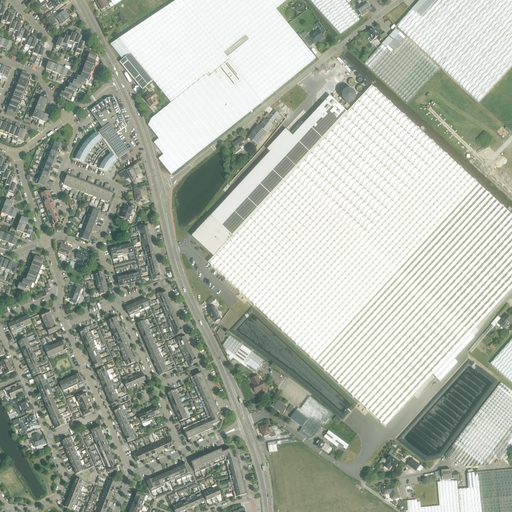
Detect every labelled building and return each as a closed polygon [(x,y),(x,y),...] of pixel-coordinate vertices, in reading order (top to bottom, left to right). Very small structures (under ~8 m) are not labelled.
[(55,9),(60,5),(56,0),(54,0),(48,5),(50,8),(53,6),(55,9)] [(108,6),(104,0),(94,0),(100,10),(108,6)] [(110,44),(122,60),(130,54),(153,81),(167,99),(171,103),(151,119),(149,124),(148,126),(158,139),(153,143),(163,155),(158,159),(171,175),(172,174),(308,66),(316,59),(308,49),(281,15),(277,10),(276,9),(287,0),(177,0),(171,4),(111,43),(110,44)] [(306,5),(305,3),(304,1),(302,0),(298,0),(297,1),(296,2),(296,3),(295,4),(296,6),(296,7),(297,8),(298,9),(299,9),(301,10),(302,9),(304,9),(304,8),(305,7),(306,5)] [(309,0),(313,4),(340,34),(359,20),(348,4),(344,0),(342,0),(343,0),(342,0),(309,0)] [(368,2),(367,0),(362,0),(363,1),(362,2),(364,4),(357,10),(362,16),(369,10),(367,8),(369,7),(366,3),(368,2)] [(511,0),(442,0),(442,1),(436,2),(426,13),(420,19),(412,10),(396,26),(478,102),(511,65),(511,0)] [(434,0),(421,0),(412,10),(420,19),(426,13),(436,2),(434,0)] [(295,13),(295,11),(294,10),(294,9),(293,9),(292,8),(291,8),(290,8),(289,8),(288,8),(286,9),(286,10),(285,11),(285,12),(285,13),(285,14),(286,16),(287,17),(288,17),(289,18),(290,18),(291,18),(292,17),(294,17),(294,16),(295,15),(295,13)] [(59,16),(56,18),(61,24),(63,23),(69,18),(65,11),(59,15),(59,16)] [(1,22),(6,24),(9,15),(5,13),(4,13),(3,18),(2,18),(1,22)] [(14,17),(9,15),(6,24),(10,26),(11,26),(12,22),(13,22),(14,17)] [(57,23),(52,16),(47,20),(52,27),(54,25),(57,23)] [(8,31),(13,33),(17,23),(13,22),(12,22),(11,26),(10,26),(8,31)] [(22,25),(17,23),(13,33),(18,35),(20,30),(22,25)] [(307,35),(303,38),(308,44),(310,47),(314,44),(315,45),(324,37),(322,35),(326,32),(322,27),(320,29),(319,30),(309,38),(308,36),(307,35)] [(379,42),(387,36),(385,33),(380,37),(377,33),(374,29),(368,33),(374,40),(377,38),(379,42)] [(382,44),(382,45),(391,53),(406,38),(396,29),(382,44)] [(16,39),(21,41),(25,31),(20,30),(18,35),(16,39)] [(30,33),(25,31),(21,41),(26,42),(28,38),(30,33)] [(72,47),(73,44),(77,35),(72,33),(70,38),(68,43),(69,43),(68,45),(72,47)] [(82,37),(77,35),(73,44),(77,46),(78,46),(80,41),(80,42),(82,37)] [(68,45),(69,43),(68,43),(70,38),(65,36),(63,40),(64,40),(62,45),(67,47),(68,45)] [(29,49),(32,40),(28,38),(26,42),(24,47),(23,49),(24,50),(27,51),(28,51),(29,49)] [(60,50),(62,45),(64,40),(63,40),(59,38),(55,48),(60,50)] [(439,68),(406,38),(391,53),(382,45),(365,63),(407,103),(439,68)] [(28,51),(33,53),(33,51),(34,51),(36,46),(38,41),(32,40),(29,49),(28,51)] [(12,43),(7,41),(5,41),(3,48),(5,49),(5,50),(9,52),(12,43)] [(85,43),(80,42),(80,41),(78,46),(77,46),(76,51),(81,53),(85,43)] [(32,55),(37,57),(40,48),(36,46),(34,51),(33,51),(33,53),(32,55)] [(45,49),(40,48),(37,57),(41,58),(45,49)] [(89,54),(87,59),(96,62),(98,57),(89,54)] [(143,89),(153,81),(130,54),(122,60),(119,62),(141,90),(143,89)] [(87,59),(85,63),(94,67),(96,62),(87,59)] [(45,70),(51,72),(52,72),(55,66),(48,63),(45,70)] [(85,63),(83,68),(92,72),(94,67),(85,63)] [(52,72),(55,74),(59,75),(61,68),(55,66),(52,72)] [(10,70),(5,68),(2,77),(7,79),(10,70)] [(61,68),(59,75),(58,77),(61,78),(61,77),(65,79),(68,71),(61,68)] [(83,68),(82,73),(91,76),(92,72),(83,68)] [(22,73),(20,78),(29,81),(31,76),(22,73)] [(89,82),(91,76),(82,73),(80,78),(87,80),(86,81),(89,82)] [(85,85),(86,81),(87,80),(80,78),(77,77),(75,81),(75,82),(82,84),(82,85),(85,85)] [(80,89),(82,85),(82,84),(75,82),(75,81),(73,81),(72,85),(71,86),(78,88),(78,89),(80,89)] [(19,82),(17,87),(25,91),(27,86),(19,82)] [(74,92),(78,94),(80,89),(78,89),(78,88),(71,86),(72,85),(69,84),(67,89),(74,92)] [(214,257),(209,263),(248,299),(385,426),(414,396),(433,375),(437,378),(440,381),(457,362),(454,359),(474,337),(471,334),(511,289),(511,215),(372,86),(348,112),(214,257)] [(17,87),(15,92),(24,95),(25,91),(17,87)] [(72,97),(74,92),(67,89),(65,88),(63,93),(70,96),(72,97)] [(355,96),(354,94),(353,92),(352,91),(351,91),(350,90),(348,91),(347,91),(345,92),(344,93),(344,94),(344,96),(344,98),(344,99),(345,100),(346,100),(347,101),(348,101),(349,101),(351,101),(352,100),(353,100),(354,98),(355,96)] [(303,96),(305,93),(303,91),(301,95),(296,91),(291,98),(294,100),(291,103),(295,106),(297,103),(300,105),(305,98),(303,96)] [(15,92),(13,97),(22,100),(24,95),(15,92)] [(63,93),(61,92),(59,97),(68,101),(70,102),(72,97),(70,96),(63,93)] [(147,97),(144,99),(149,105),(151,108),(154,106),(158,103),(154,98),(156,96),(153,93),(151,95),(151,94),(149,92),(146,95),(147,97)] [(204,234),(199,240),(208,248),(206,250),(214,257),(348,112),(330,96),(293,136),(286,129),(267,150),(270,152),(211,216),(214,219),(202,232),(204,234)] [(13,97),(11,101),(20,105),(22,100),(13,97)] [(37,104),(44,107),(47,100),(40,98),(38,101),(32,99),(31,102),(37,104)] [(107,99),(90,111),(101,127),(103,129),(99,132),(98,133),(114,156),(117,160),(119,159),(129,152),(125,148),(116,134),(126,127),(113,99),(107,99)] [(11,101),(9,106),(18,109),(20,105),(11,101)] [(37,104),(35,111),(42,113),(44,107),(37,104)] [(8,108),(7,111),(16,114),(18,114),(19,111),(18,110),(18,109),(9,106),(7,106),(6,108),(8,108)] [(272,123),(279,114),(274,110),(267,120),(272,123)] [(6,114),(4,113),(4,115),(14,119),(16,114),(7,111),(6,114)] [(35,119),(39,120),(42,113),(35,111),(33,114),(32,113),(30,118),(35,120),(35,119)] [(49,116),(42,113),(39,120),(46,123),(49,116)] [(257,146),(260,142),(273,125),(272,125),(265,119),(259,126),(258,126),(248,138),(254,143),(257,146)] [(3,134),(8,136),(12,127),(7,125),(3,134)] [(8,136),(13,138),(16,129),(12,127),(8,136)] [(13,138),(17,140),(21,130),(16,129),(13,138)] [(26,132),(21,130),(17,140),(22,142),(23,141),(25,142),(28,135),(25,134),(26,132)] [(97,144),(101,141),(95,132),(90,136),(97,144)] [(97,144),(90,136),(86,140),(94,147),(97,144)] [(233,145),(235,148),(231,150),(234,154),(241,149),(240,148),(247,143),(242,137),(233,145)] [(83,144),(91,151),(94,147),(86,140),(83,144)] [(52,142),(50,146),(59,150),(61,145),(52,142)] [(79,149),(88,155),(91,151),(83,144),(79,149)] [(88,155),(79,149),(77,154),(86,159),(88,155)] [(116,161),(110,153),(105,158),(112,165),(116,161)] [(45,159),(54,162),(56,158),(47,154),(45,154),(44,158),(45,159)] [(86,159),(77,154),(74,160),(83,163),(86,159)] [(112,165),(105,158),(101,163),(110,168),(112,165)] [(110,168),(101,163),(98,169),(107,173),(110,168)] [(40,171),(50,175),(51,171),(42,167),(41,166),(39,170),(40,171)] [(137,180),(142,177),(140,174),(140,175),(139,173),(135,166),(127,171),(128,171),(131,177),(133,182),(134,185),(135,184),(139,182),(137,180)] [(10,173),(5,171),(4,175),(3,175),(2,180),(6,182),(7,182),(8,177),(9,177),(10,173)] [(13,179),(9,177),(8,177),(7,182),(6,182),(5,186),(9,188),(10,188),(11,184),(12,184),(13,179)] [(45,188),(46,183),(37,179),(35,184),(45,188)] [(16,185),(12,184),(11,184),(10,188),(9,188),(8,192),(13,194),(16,185)] [(143,204),(148,202),(147,199),(144,188),(134,190),(135,194),(136,193),(137,197),(136,197),(138,202),(142,201),(143,204)] [(6,200),(3,207),(9,209),(10,209),(10,210),(13,203),(6,200)] [(134,210),(135,207),(129,204),(127,207),(125,206),(120,217),(128,220),(132,209),(134,210)] [(1,214),(8,216),(10,209),(9,209),(3,207),(1,214)] [(89,213),(88,213),(98,217),(100,213),(89,208),(88,208),(88,209),(87,211),(87,212),(88,212),(89,213)] [(17,212),(10,210),(10,209),(8,216),(14,219),(17,212)] [(88,213),(87,217),(96,221),(98,217),(88,213)] [(85,216),(83,220),(95,225),(96,221),(87,217),(85,216)] [(21,218),(19,224),(24,227),(24,226),(26,227),(28,220),(21,218)] [(61,226),(59,218),(51,221),(52,226),(56,225),(57,227),(61,226)] [(82,225),(93,229),(95,225),(83,220),(81,225),(82,225)] [(16,231),(23,234),(26,227),(24,226),(24,227),(19,224),(16,231)] [(80,229),(82,230),(92,233),(93,229),(82,225),(80,229)] [(32,229),(26,227),(23,234),(29,236),(30,235),(33,236),(34,234),(31,233),(32,229)] [(82,230),(80,234),(90,238),(92,233),(82,230)] [(80,234),(79,233),(77,238),(88,242),(90,238),(80,234)] [(1,241),(8,243),(11,236),(4,234),(1,241)] [(17,239),(11,236),(8,243),(15,246),(17,239)] [(67,258),(71,260),(73,253),(70,252),(71,250),(65,247),(65,246),(61,245),(58,252),(65,255),(68,257),(67,258)] [(73,253),(71,260),(70,261),(74,262),(75,260),(85,264),(89,255),(78,251),(77,255),(73,253)] [(35,257),(33,262),(42,265),(44,260),(35,257)] [(0,269),(5,271),(9,262),(4,260),(0,269)] [(5,271),(10,273),(13,264),(9,262),(5,271)] [(33,262),(31,266),(40,270),(42,265),(33,262)] [(18,266),(13,264),(10,273),(15,275),(18,266)] [(31,266),(29,271),(38,274),(40,270),(31,266)] [(29,271),(27,276),(36,279),(38,274),(29,271)] [(93,280),(95,280),(104,278),(103,272),(91,275),(93,280)] [(125,287),(122,277),(122,275),(116,276),(119,287),(122,286),(122,288),(125,287)] [(34,284),(36,279),(27,276),(26,280),(25,281),(31,283),(34,284)] [(29,288),(31,283),(25,281),(26,280),(23,279),(21,284),(27,287),(29,288)] [(25,292),(27,287),(21,284),(19,283),(17,288),(25,292)] [(71,292),(68,298),(71,300),(70,303),(75,304),(76,301),(79,294),(81,295),(84,288),(75,285),(74,288),(72,287),(70,292),(71,292)] [(156,294),(158,299),(166,296),(164,291),(156,294)] [(168,300),(166,296),(158,299),(160,304),(168,300)] [(207,304),(210,306),(213,301),(214,302),(216,299),(212,297),(211,299),(207,304)] [(145,299),(140,301),(144,309),(149,307),(145,299)] [(170,305),(168,300),(160,304),(162,309),(170,305)] [(140,301),(135,303),(139,311),(144,309),(140,301)] [(140,313),(139,311),(135,303),(130,305),(134,314),(135,315),(140,313)] [(129,316),(134,314),(130,305),(125,308),(129,316)] [(172,310),(170,305),(162,309),(164,313),(172,310)] [(214,323),(221,319),(214,307),(208,310),(214,323)] [(231,330),(250,347),(258,339),(265,346),(270,341),(274,345),(282,337),(251,308),(231,330)] [(174,314),(172,310),(164,313),(166,318),(174,314)] [(40,314),(42,319),(50,316),(48,311),(40,314)] [(176,319),(174,314),(166,318),(168,323),(176,319)] [(502,320),(501,319),(498,323),(504,329),(507,326),(508,326),(511,321),(511,319),(507,315),(502,320)] [(28,316),(23,318),(26,326),(31,324),(28,316)] [(42,319),(44,324),(52,321),(50,316),(42,319)] [(498,323),(501,319),(498,316),(491,324),(491,325),(469,351),(472,353),(475,348),(477,350),(480,345),(479,344),(494,327),(498,323)] [(23,318),(18,320),(21,328),(26,326),(23,318)] [(107,321),(110,326),(118,323),(116,318),(107,321)] [(178,324),(176,319),(168,323),(170,327),(178,324)] [(21,329),(21,328),(18,320),(13,322),(17,332),(22,330),(21,329)] [(139,329),(147,325),(149,324),(147,320),(137,324),(139,329)] [(54,326),(52,321),(44,324),(46,329),(54,326)] [(17,332),(13,322),(8,325),(12,335),(17,332)] [(120,328),(118,323),(110,326),(112,331),(120,328)] [(180,328),(178,324),(170,327),(172,332),(180,328)] [(139,329),(141,333),(149,330),(147,325),(139,329)] [(57,331),(54,326),(46,329),(49,334),(57,331)] [(79,331),(81,336),(89,332),(87,327),(79,331)] [(122,333),(120,328),(112,331),(114,336),(122,333)] [(180,328),(172,332),(171,332),(171,333),(172,337),(173,337),(174,336),(174,337),(182,333),(180,328)] [(141,333),(143,338),(151,335),(149,330),(141,333)] [(91,331),(89,332),(81,336),(83,340),(92,336),(93,336),(91,331)] [(115,342),(116,341),(124,338),(122,333),(114,336),(112,337),(115,342)] [(143,338),(145,343),(153,339),(151,335),(143,338)] [(176,344),(177,344),(185,340),(183,335),(175,339),(174,339),(174,340),(175,344),(176,344)] [(83,340),(85,345),(93,342),(94,341),(92,336),(83,340)] [(228,338),(223,345),(223,347),(231,361),(233,358),(242,365),(255,374),(264,361),(251,352),(242,345),(230,336),(228,338)] [(116,341),(118,346),(126,343),(124,338),(116,341)] [(18,342),(20,347),(28,344),(26,339),(18,342)] [(58,341),(59,343),(63,353),(66,352),(65,350),(68,349),(63,339),(58,341)] [(145,343),(147,347),(155,344),(153,339),(145,343)] [(511,339),(491,364),(511,381),(511,339)] [(177,344),(180,348),(188,344),(185,340),(177,344)] [(85,345),(87,350),(95,346),(93,342),(85,345)] [(59,343),(54,345),(58,353),(61,352),(61,354),(63,353),(59,343)] [(118,346),(120,351),(128,347),(126,343),(118,346)] [(155,344),(147,347),(149,352),(159,348),(157,343),(155,344)] [(20,347),(22,352),(30,349),(28,344),(20,347)] [(180,348),(182,353),(190,349),(188,344),(180,348)] [(54,345),(49,347),(54,357),(56,356),(55,355),(58,353),(54,345)] [(87,350),(89,354),(98,350),(99,350),(97,346),(95,346),(87,350)] [(51,358),(54,357),(49,347),(44,350),(48,358),(51,357),(51,358)] [(120,351),(122,356),(131,352),(128,347),(120,351)] [(161,352),(159,348),(149,352),(151,357),(159,353),(161,352)] [(22,352),(24,357),(33,354),(30,349),(22,352)] [(182,353),(184,357),(192,354),(190,349),(182,353)] [(89,354),(91,359),(99,356),(98,353),(99,352),(98,350),(89,354)] [(122,356),(125,361),(133,357),(131,352),(122,356)] [(35,353),(33,354),(24,357),(27,362),(35,358),(37,357),(35,353)] [(151,357),(153,362),(161,358),(159,353),(151,357)] [(184,357),(186,362),(194,358),(192,354),(184,357)] [(91,359),(93,364),(101,360),(99,356),(91,359)] [(135,362),(133,357),(125,361),(127,366),(135,362)] [(37,363),(35,358),(27,362),(29,367),(37,363)] [(153,362),(155,366),(163,363),(161,358),(153,362)] [(197,363),(194,358),(186,362),(185,363),(187,367),(197,363)] [(2,359),(1,360),(0,359),(0,365),(2,369),(11,365),(8,360),(3,362),(2,359)] [(103,365),(101,360),(93,364),(95,369),(103,365)] [(37,364),(37,363),(29,367),(31,372),(39,368),(38,366),(37,364)] [(155,366),(157,371),(165,367),(163,363),(155,366)] [(13,371),(11,365),(2,369),(4,375),(1,377),(2,380),(10,376),(8,373),(13,371)] [(98,375),(106,371),(108,370),(106,366),(96,370),(98,375)] [(168,372),(165,367),(157,371),(159,376),(168,372)] [(41,373),(39,368),(31,372),(33,377),(41,373)] [(108,376),(106,371),(98,375),(100,380),(108,376)] [(142,372),(137,374),(141,384),(143,383),(142,382),(145,380),(142,372)] [(216,415),(219,413),(217,410),(217,409),(216,407),(213,400),(213,399),(212,397),(211,397),(208,390),(209,389),(208,387),(207,387),(204,380),(205,380),(203,377),(201,373),(190,378),(208,418),(183,429),(187,440),(191,438),(192,439),(194,438),(194,437),(201,434),(204,433),(211,429),(211,430),(213,429),(211,426),(219,422),(216,415)] [(79,374),(74,377),(77,385),(83,383),(79,374)] [(139,385),(141,384),(137,374),(132,376),(136,385),(138,384),(139,385)] [(34,379),(36,384),(44,380),(42,375),(34,379)] [(110,381),(108,376),(100,380),(102,384),(110,381)] [(129,389),(132,388),(126,376),(124,377),(126,379),(123,381),(126,389),(129,388),(129,389)] [(128,376),(126,376),(132,388),(134,387),(133,386),(136,385),(132,376),(129,378),(129,376),(128,376)] [(260,382),(258,376),(251,379),(255,387),(253,388),(256,394),(261,391),(262,393),(266,391),(265,389),(266,388),(263,381),(260,382)] [(74,377),(69,379),(72,387),(77,385),(74,377)] [(69,379),(64,381),(68,389),(72,387),(69,379)] [(36,384),(38,389),(47,385),(49,384),(47,380),(44,380),(36,384)] [(62,391),(68,389),(64,381),(59,383),(62,391)] [(112,385),(110,381),(102,384),(104,389),(112,385)] [(511,391),(501,383),(453,448),(459,452),(454,459),(464,467),(490,465),(494,461),(497,456),(504,462),(506,460),(511,453),(511,452),(511,391)] [(11,399),(23,393),(20,386),(17,387),(16,384),(5,389),(6,392),(8,391),(11,399)] [(49,390),(47,385),(38,389),(41,394),(49,390)] [(114,390),(112,385),(104,389),(106,394),(114,390)] [(51,389),(49,390),(41,394),(43,399),(51,395),(53,394),(51,389)] [(116,395),(114,390),(106,394),(108,398),(116,395)] [(167,393),(169,398),(177,395),(179,394),(178,392),(177,393),(175,390),(167,393)] [(76,402),(78,401),(86,398),(84,393),(74,397),(76,402)] [(53,400),(51,395),(43,399),(45,404),(53,400)] [(118,399),(116,395),(108,398),(110,403),(118,399)] [(169,398),(171,403),(179,399),(177,395),(169,398)] [(296,411),(308,420),(302,428),(299,433),(308,439),(309,440),(315,436),(322,426),(324,428),(334,415),(310,397),(308,400),(300,410),(298,408),(296,411)] [(13,405),(15,409),(16,409),(18,408),(19,409),(22,414),(21,414),(30,410),(28,405),(27,405),(25,400),(26,400),(25,399),(22,401),(20,398),(11,402),(13,405)] [(88,403),(86,398),(78,401),(80,406),(88,403)] [(120,404),(118,399),(110,403),(112,408),(120,404)] [(171,403),(173,407),(181,404),(179,399),(171,403)] [(55,405),(53,400),(45,404),(47,409),(55,405)] [(283,413),(287,408),(279,402),(274,407),(283,413)] [(78,407),(80,412),(90,408),(88,403),(80,406),(78,407)] [(173,407),(175,412),(183,409),(181,404),(173,407)] [(47,409),(49,414),(57,410),(55,405),(47,409)] [(113,410),(115,414),(123,411),(121,406),(113,410)] [(92,413),(90,408),(80,412),(82,417),(92,413)] [(157,408),(152,410),(156,418),(161,416),(157,408)] [(175,412),(177,417),(185,413),(183,409),(175,412)] [(49,414),(51,419),(60,415),(57,410),(49,414)] [(152,410),(148,412),(151,420),(156,418),(152,410)] [(125,416),(123,411),(115,414),(117,419),(125,416)] [(296,411),(290,419),(292,420),(302,428),(308,420),(296,411)] [(146,422),(151,420),(148,412),(143,414),(146,422)] [(188,418),(185,413),(177,417),(179,422),(188,418)] [(142,424),(146,422),(143,414),(138,416),(142,424)] [(54,424),(62,420),(64,419),(63,417),(61,418),(60,415),(51,419),(54,424)] [(336,415),(333,420),(338,424),(342,419),(336,415)] [(28,431),(37,427),(33,416),(29,418),(27,416),(18,419),(18,420),(20,423),(20,424),(24,422),(26,426),(25,427),(26,429),(27,430),(28,431)] [(117,419),(119,424),(127,420),(125,416),(117,419)] [(64,419),(62,420),(54,424),(56,429),(66,424),(64,419)] [(119,424),(121,428),(129,425),(127,420),(119,424)] [(90,429),(92,434),(100,430),(98,425),(90,429)] [(131,430),(129,425),(121,428),(123,433),(131,430)] [(276,436),(275,432),(274,433),(272,427),(268,428),(267,426),(261,429),(264,438),(265,437),(271,434),(272,438),(276,436)] [(133,429),(131,430),(123,433),(125,438),(135,434),(133,429)] [(41,446),(45,444),(41,436),(39,437),(36,430),(26,435),(28,439),(32,437),(33,440),(32,440),(35,448),(36,448),(37,449),(42,447),(41,446)] [(92,434),(94,439),(102,435),(100,430),(92,434)] [(324,437),(344,452),(349,445),(328,431),(324,437)] [(137,438),(135,434),(125,438),(127,443),(137,438)] [(94,439),(96,444),(104,440),(102,435),(94,439)] [(61,441),(63,446),(73,442),(71,437),(61,441)] [(170,438),(165,440),(169,449),(172,448),(171,447),(174,446),(170,438)] [(315,446),(320,449),(321,448),(326,452),(330,447),(319,439),(315,446)] [(96,444),(98,449),(107,445),(104,440),(96,444)] [(167,450),(169,449),(165,440),(161,442),(164,450),(167,449),(167,450)] [(75,446),(73,442),(63,446),(65,451),(74,447),(73,447),(74,447),(75,446)] [(162,451),(164,450),(161,442),(156,444),(160,453),(162,452),(162,451)] [(276,442),(268,443),(269,453),(277,452),(276,442)] [(158,454),(160,453),(156,444),(151,446),(155,454),(157,453),(158,454)] [(97,450),(99,455),(109,450),(107,445),(98,449),(97,450)] [(152,455),(155,454),(151,446),(146,448),(151,457),(153,456),(152,455)] [(65,451),(67,456),(76,452),(74,447),(65,451)] [(148,458),(151,457),(146,448),(142,450),(145,458),(148,457),(148,458)] [(453,448),(447,456),(453,460),(454,459),(459,452),(453,448)] [(234,498),(246,495),(245,490),(246,490),(245,488),(244,488),(242,480),(243,480),(242,477),(240,470),(240,469),(240,467),(239,467),(237,459),(238,459),(237,457),(234,458),(230,449),(222,452),(221,450),(217,451),(216,451),(214,452),(207,456),(207,455),(204,456),(204,457),(197,460),(197,459),(194,460),(194,461),(190,463),(195,474),(225,461),(234,498)] [(111,455),(109,450),(99,455),(101,460),(111,455)] [(143,459),(145,458),(142,450),(137,452),(141,462),(144,461),(143,459)] [(67,456),(70,460),(78,457),(76,452),(67,456)] [(139,462),(141,462),(137,452),(132,454),(136,462),(139,461),(139,462)] [(101,460),(103,465),(113,460),(111,455),(101,460)] [(394,469),(399,462),(390,456),(386,462),(386,463),(384,466),(388,470),(391,466),(394,469)] [(70,460),(72,465),(80,461),(78,457),(70,460)] [(411,458),(407,465),(416,471),(417,470),(420,466),(421,465),(411,458)] [(105,470),(107,469),(115,465),(113,460),(103,465),(105,470)] [(72,465),(74,470),(82,466),(80,461),(72,465)] [(118,470),(115,465),(107,469),(109,474),(110,476),(116,474),(115,471),(118,470)] [(186,465),(181,467),(185,475),(190,473),(186,465)] [(82,467),(82,466),(74,470),(76,474),(84,471),(84,470),(86,469),(85,466),(84,466),(82,467)] [(185,477),(185,475),(181,467),(176,469),(181,479),(185,477)] [(176,481),(181,479),(176,469),(171,471),(175,479),(176,481)] [(408,511),(406,511),(405,511),(511,511),(511,469),(510,470),(497,471),(467,474),(468,484),(468,489),(467,489),(458,490),(457,481),(454,481),(440,482),(438,482),(437,482),(440,506),(427,507),(420,508),(420,502),(417,502),(417,500),(412,501),(407,501),(407,503),(407,504),(408,511)] [(438,472),(435,472),(436,476),(437,476),(437,479),(439,479),(440,479),(440,481),(451,479),(451,472),(450,470),(441,471),(438,472)] [(170,481),(175,479),(171,471),(166,473),(170,481)] [(165,484),(170,481),(166,473),(161,475),(165,484)] [(163,484),(165,484),(161,475),(156,478),(160,486),(161,486),(161,487),(162,487),(163,486),(163,485),(163,484)] [(160,486),(156,478),(151,480),(156,490),(161,488),(160,486)] [(76,479),(74,483),(82,487),(84,482),(76,479)] [(108,480),(106,485),(115,488),(117,484),(108,480)] [(151,492),(156,490),(151,480),(146,482),(151,492)] [(74,483),(72,488),(80,491),(82,487),(74,483)] [(396,485),(385,488),(385,487),(382,488),(384,495),(391,494),(392,499),(399,498),(396,485)] [(203,493),(206,501),(220,495),(217,487),(203,493)] [(104,489),(102,493),(112,497),(114,493),(104,489)] [(137,492),(135,497),(143,501),(145,495),(137,492)] [(199,492),(195,494),(199,504),(204,502),(199,492)] [(77,501),(78,496),(70,493),(68,498),(77,501)] [(102,493),(101,498),(110,502),(112,497),(102,493)] [(194,506),(199,504),(195,494),(193,495),(192,495),(191,496),(190,496),(191,498),(194,506)] [(141,506),(143,501),(135,497),(133,502),(141,506)] [(75,506),(77,501),(68,498),(66,502),(75,506)] [(101,498),(99,502),(108,506),(110,502),(101,498)] [(180,500),(181,502),(185,510),(190,508),(186,500),(185,498),(180,500)] [(191,498),(186,500),(190,508),(194,506),(191,498)] [(403,501),(399,502),(399,504),(400,508),(404,507),(404,511),(406,511),(408,511),(407,504),(407,503),(407,501),(406,501),(403,501)] [(73,511),(75,506),(66,502),(65,507),(73,511)] [(99,502),(97,507),(107,511),(108,506),(99,502)] [(143,506),(141,506),(133,502),(131,507),(139,511),(141,511),(143,506)] [(181,502),(177,504),(180,511),(181,511),(185,510),(181,502)]
